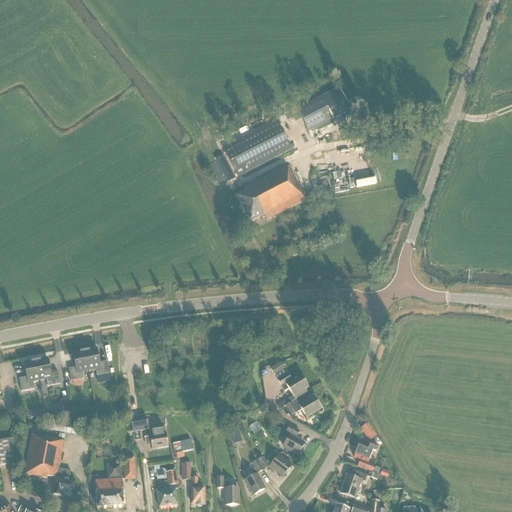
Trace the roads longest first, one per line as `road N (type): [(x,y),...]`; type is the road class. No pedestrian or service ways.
road 1 (tertiary): [(0,336),(234,300),(374,300)]
road 2 (unclassified): [(404,289),(408,244),(493,0)]
road 3 (unclassified): [(292,511),(339,441),(376,334),(374,300)]
